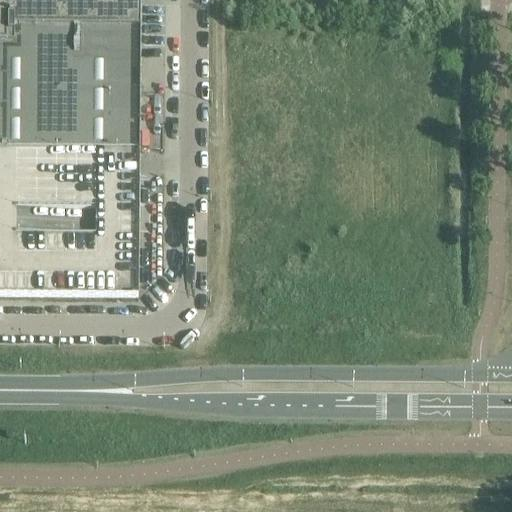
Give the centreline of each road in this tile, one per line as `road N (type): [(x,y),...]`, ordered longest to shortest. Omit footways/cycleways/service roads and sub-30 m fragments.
road 1 (unclassified): [(0,332),(163,332),(183,321),(193,292),(196,0)]
road 2 (secondary): [(511,372),(192,375),(94,390)]
road 3 (secondary): [(94,390),(179,403),(511,405)]
